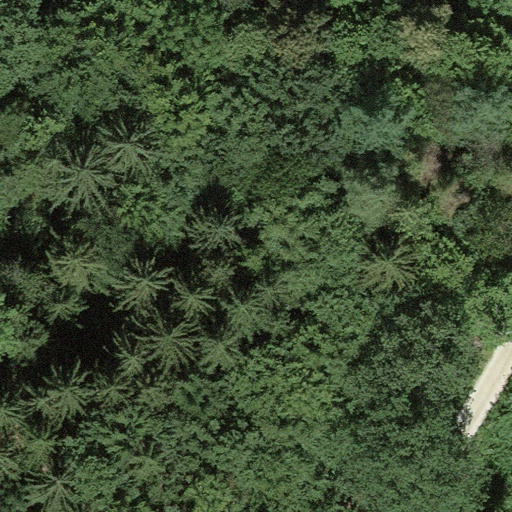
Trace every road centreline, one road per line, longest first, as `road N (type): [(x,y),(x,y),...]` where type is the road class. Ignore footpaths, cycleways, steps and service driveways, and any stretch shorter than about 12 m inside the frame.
road 1 (track): [(511,41),(191,0)]
road 2 (track): [(398,511),(475,414),(511,331)]
